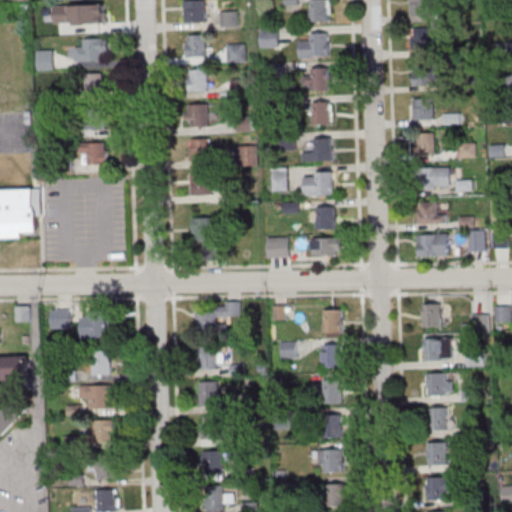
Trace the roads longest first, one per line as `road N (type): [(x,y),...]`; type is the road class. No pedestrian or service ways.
road 1 (residential): [(387,511),(369,0)]
road 2 (residential): [(161,511),(144,0)]
road 3 (residential): [(511,277),(0,286)]
